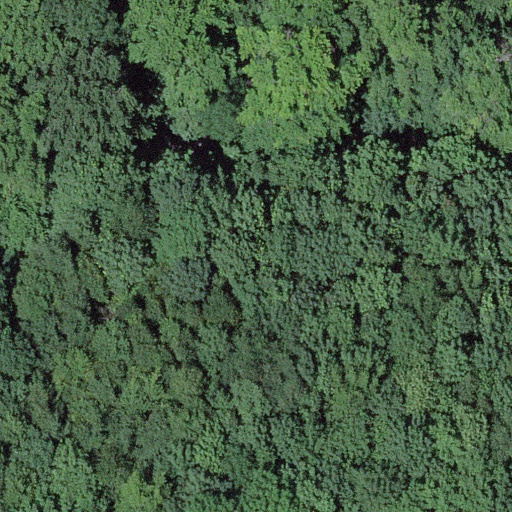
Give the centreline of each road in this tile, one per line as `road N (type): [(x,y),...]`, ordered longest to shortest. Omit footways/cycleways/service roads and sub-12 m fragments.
road 1 (unclassified): [(511,174),(290,169),(218,159),(138,128),(0,26)]
road 2 (track): [(0,267),(162,210),(218,159)]
